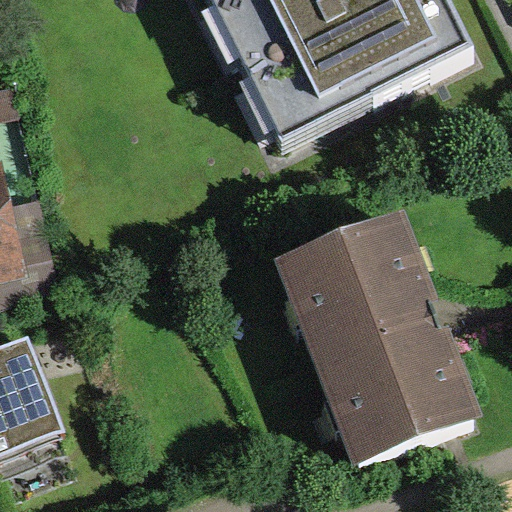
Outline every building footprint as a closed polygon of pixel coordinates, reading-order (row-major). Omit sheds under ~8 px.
[(210,0),(218,14),(246,0),(210,0)] [(296,170),(487,75),(449,0),(246,0),(218,14),(296,170)] [(20,160),(0,165),(0,285),(48,274),(20,160)] [(422,242),(298,285),(369,485),(493,441),(422,242)] [(0,472),(58,452),(26,364),(0,373),(0,472)]
